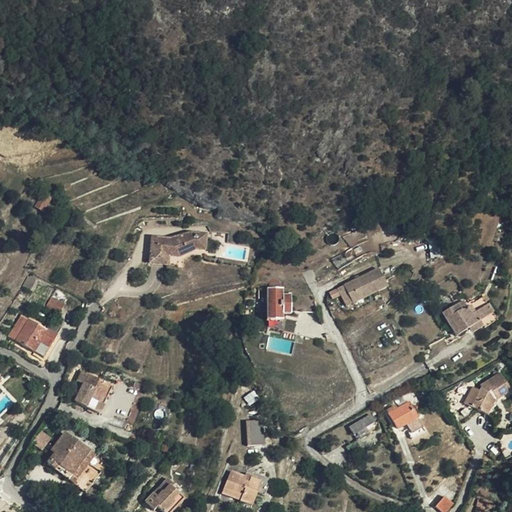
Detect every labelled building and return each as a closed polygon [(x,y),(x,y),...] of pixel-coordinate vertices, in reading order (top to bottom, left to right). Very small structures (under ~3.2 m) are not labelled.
[(53,196),(44,191),(35,205),(44,210),(53,196)] [(175,238),(179,249),(188,245),(198,245),(199,229),(183,227),(163,235),(144,233),(144,238),(175,238)] [(172,253),(179,249),(175,238),(144,238),(144,251),(163,252),(172,253)] [(162,262),(163,252),(144,251),(143,260),(162,262)] [(385,282),(376,265),(341,283),(350,300),(385,282)] [(350,300),(341,283),(335,286),(345,303),(350,300)] [(310,293),(281,292),(281,286),(264,286),(265,319),(281,319),(281,313),(281,311),(289,311),(313,311),(313,300),(310,293)] [(67,293),(56,288),(51,296),(65,304),(67,293)] [(65,304),(51,296),(46,306),(59,314),(65,304)] [(441,313),(455,336),(480,321),(484,328),(496,321),(481,297),(470,305),(470,306),(466,308),(462,311),(457,303),(441,313)] [(461,301),(457,303),(462,311),(466,308),(461,301)] [(9,335),(16,340),(29,319),(22,314),(9,335)] [(29,319),(16,340),(44,357),(57,336),(29,319)] [(81,388),(88,374),(82,371),(75,385),(81,388)] [(496,400),(511,390),(500,373),(481,385),(482,388),(480,390),(474,387),(465,403),(487,415),(496,399),(496,400)] [(109,385),(88,374),(81,388),(75,402),(99,414),(104,405),(101,404),(109,385)] [(112,386),(109,385),(101,404),(104,405),(112,386)] [(407,425),(408,429),(420,423),(409,403),(398,410),(395,406),(388,410),(390,414),(389,414),(398,430),(407,425)] [(353,435),(374,422),(370,415),(349,428),(353,435)] [(264,445),(263,419),(246,421),(248,446),(264,445)] [(420,423),(408,429),(412,436),(424,430),(420,423)] [(55,454),(51,452),(49,455),(52,457),(48,463),(55,469),(58,465),(66,471),(63,475),(69,479),(90,451),(66,433),(54,448),(57,450),(55,454)] [(58,465),(55,469),(63,475),(66,471),(58,465)] [(245,476),(244,476),(231,471),(224,487),(242,495),(240,500),(253,505),(261,482),(255,480),(251,478),(249,482),(244,480),(245,476)] [(246,473),(244,476),(245,476),(244,480),(249,482),(251,478),(255,480),(256,477),(246,473)] [(155,511),(159,509),(162,511),(166,511),(175,503),(173,501),(180,494),(173,488),(175,486),(168,480),(146,505),(154,511),(155,511)] [(242,495),(224,487),(222,492),(240,500),(242,495)] [(175,503),(166,511),(173,511),(185,499),(180,494),(173,501),(175,503)] [(445,511),(453,504),(445,496),(435,507),(440,511),(445,511)] [(476,507),(483,508),(485,501),(478,500),(476,507)]
